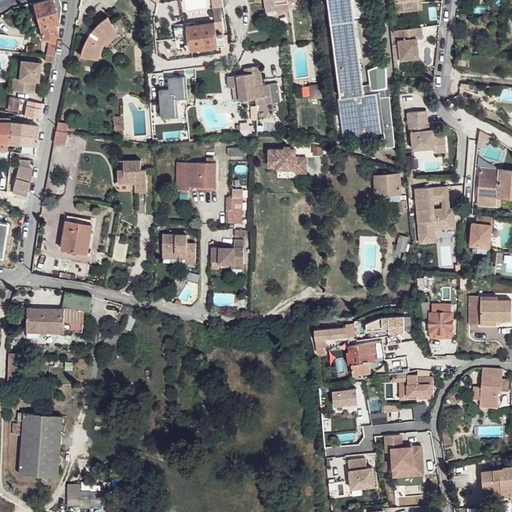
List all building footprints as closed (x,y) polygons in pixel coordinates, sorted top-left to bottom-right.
[(58,0),(51,0),(34,5),(40,29),(59,24),(60,7),(58,0)] [(277,9),(290,7),(290,6),(289,0),(256,0),(256,1),(264,0),(265,0),(267,5),(277,4),(277,9)] [(352,0),(329,0),(341,97),(364,95),(364,91),(363,86),(355,18),(352,0)] [(352,0),(355,18),(364,17),(362,0),(352,0)] [(397,0),(399,11),(420,8),(418,0),(397,0)] [(82,57),(98,59),(100,52),(104,43),(109,36),(116,30),(108,16),(101,21),(93,29),(88,37),(83,47),(82,57)] [(216,37),(214,23),(177,28),(179,39),(189,37),(191,51),(217,47),(217,46),(216,37)] [(59,24),(40,29),(43,40),(49,38),(58,36),(59,24)] [(424,27),(399,29),(402,58),(419,57),(419,43),(416,43),(416,38),(418,37),(424,37),(424,27)] [(223,36),(216,37),(217,46),(225,45),(223,36)] [(15,79),(13,90),(33,94),(35,84),(36,81),(40,81),(43,66),(24,62),(21,80),(15,79)] [(342,98),(339,98),(344,137),(384,132),(386,148),(395,147),(390,96),(386,97),(385,89),(387,88),(386,62),(368,70),(370,84),(371,90),(364,91),(364,95),(341,97),(342,98)] [(264,104),(273,103),(270,84),(262,85),(260,66),(252,67),(252,73),(245,74),(231,75),(232,87),(234,101),(255,98),(264,98),(264,104)] [(323,84),(309,85),(311,99),(325,97),(323,84)] [(18,103),(9,102),(8,112),(17,113),(18,103)] [(42,109),(27,106),(25,115),(40,119),(42,109)] [(427,112),(408,114),(410,135),(413,134),(415,152),(436,150),(436,154),(448,153),(446,137),(435,138),(434,131),(431,132),(426,132),(425,125),(429,125),(427,112)] [(115,126),(124,126),(123,116),(114,116),(115,126)] [(67,123),(58,121),(58,123),(56,130),(66,132),(67,123)] [(0,122),(0,143),(9,145),(9,123),(0,122)] [(20,125),(9,123),(9,145),(21,145),(20,125)] [(38,127),(20,125),(21,145),(36,145),(38,127)] [(66,132),(56,130),(54,143),(63,145),(66,132)] [(244,147),(229,148),(230,157),(248,155),(247,141),(244,142),(244,147)] [(284,148),(269,147),(268,165),(277,165),(277,168),(294,168),(294,171),(306,171),(306,156),(295,156),(295,148),(290,148),(290,145),(283,145),(284,148)] [(190,190),(190,186),(218,186),(217,162),(214,162),(214,157),(207,157),(207,162),(180,162),(180,189),(190,190)] [(30,182),(32,170),(28,169),(30,162),(19,159),(19,166),(16,179),(14,189),(12,195),(27,197),(28,192),(30,182)] [(118,171),(118,183),(135,183),(135,189),(146,189),(145,170),(140,170),(140,161),(124,162),(124,171),(120,171),(118,171)] [(499,177),(500,169),(480,168),(480,175),(499,177)] [(511,197),(511,170),(500,169),(499,177),(498,197),(501,197),(511,197)] [(398,172),(375,174),(377,194),(379,194),(379,200),(398,199),(398,192),(400,192),(398,172)] [(478,195),(498,197),(499,177),(480,175),(478,195)] [(431,185),(414,187),(419,242),(436,240),(434,228),(454,226),(453,206),(448,207),(442,207),(433,208),(429,208),(428,200),(432,200),(441,199),(448,199),(446,185),(431,186),(431,185)] [(229,209),(231,209),(231,222),(245,222),(245,188),(235,189),(235,197),(229,196),(229,209)] [(498,197),(478,195),(478,202),(500,204),(501,197),(498,197)] [(399,209),(406,209),(405,199),(400,199),(398,199),(399,209)] [(494,217),(477,215),(476,222),(473,222),(471,244),(490,247),(494,217)] [(63,237),(68,237),(70,225),(91,228),(92,223),(66,219),(63,237)] [(0,260),(3,261),(9,225),(0,223),(0,260)] [(87,257),(91,228),(70,225),(68,237),(63,237),(61,253),(87,257)] [(408,236),(400,234),(396,247),(404,250),(408,236)] [(162,235),(162,253),(186,253),(186,258),(186,263),(195,263),(196,245),(186,245),(186,235),(178,235),(162,235)] [(211,245),(211,260),(212,260),(219,260),(220,260),(220,261),(232,261),(244,261),(244,237),(234,237),(233,241),(234,245),(218,245),(211,245)] [(83,332),(83,310),(90,310),(93,296),(66,291),(63,308),(28,307),(27,330),(37,331),(83,332)] [(511,298),(470,299),(470,323),(482,323),(482,319),(498,319),(511,319),(511,298)] [(419,318),(429,318),(429,301),(419,301),(419,318)] [(432,312),(453,313),(453,304),(432,304),(432,312)] [(138,308),(123,306),(122,313),(129,315),(136,317),(138,308)] [(432,312),(430,312),(430,337),(452,337),(453,313),(432,312)] [(136,317),(129,315),(123,329),(120,331),(105,338),(103,348),(126,338),(136,317)] [(315,330),(318,352),(322,355),(326,354),(325,347),(324,339),(348,337),(348,336),(347,327),(346,327),(315,330)] [(348,337),(324,339),(325,347),(337,346),(337,342),(349,341),(348,337)] [(368,352),(372,351),(376,350),(375,342),(371,342),(367,343),(368,352)] [(368,352),(367,343),(360,344),(349,346),(352,364),(370,361),(368,352)] [(8,379),(8,380),(20,380),(20,354),(9,354),(9,373),(8,379)] [(371,372),(370,361),(352,364),(354,375),(371,372)] [(481,399),(480,406),(499,408),(500,391),(502,390),(503,379),(504,370),(483,368),(482,387),(482,389),(481,399)] [(408,375),(408,398),(430,398),(430,393),(433,393),(433,377),(425,377),(420,376),(420,374),(408,375)] [(510,379),(503,379),(502,390),(509,391),(510,379)] [(474,398),(481,399),(482,389),(482,387),(475,386),(474,398)] [(367,401),(370,417),(377,415),(374,400),(367,401)] [(359,417),(357,407),(350,409),(352,419),(359,417)] [(324,413),(326,423),(352,419),(350,409),(324,413)] [(63,416),(19,413),(18,421),(23,422),(22,435),(19,474),(59,477),(63,416)] [(15,421),(14,434),(22,435),(23,422),(18,421),(15,421)] [(452,447),(450,432),(442,433),(444,433),(445,438),(443,438),(445,448),(452,447)] [(400,439),(384,441),(386,457),(392,456),(395,473),(403,471),(405,479),(426,476),(421,448),(412,449),(402,451),(401,448),(400,439)] [(366,457),(347,459),(349,490),(375,488),(373,466),(366,466),(366,457)] [(511,498),(511,467),(504,469),(504,471),(482,473),(484,496),(510,494),(511,498)] [(403,471),(395,473),(396,481),(405,479),(403,471)] [(92,504),(111,504),(111,490),(81,490),(81,484),(68,484),(69,505),(81,505),(81,508),(92,508),(92,504)] [(510,494),(484,496),(485,501),(498,500),(499,511),(509,511),(511,511),(511,510),(511,509),(511,508),(511,507),(511,503),(511,502),(511,498),(510,494)]
